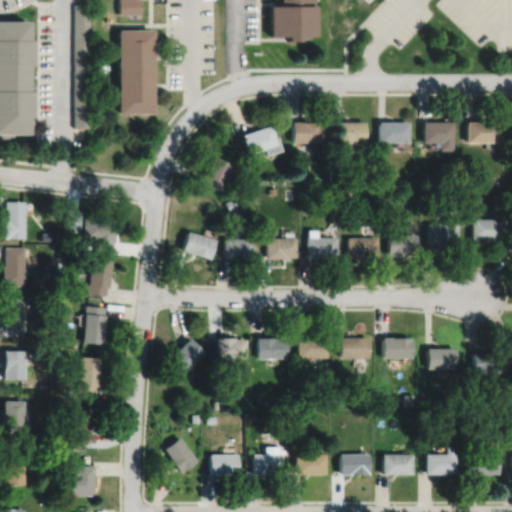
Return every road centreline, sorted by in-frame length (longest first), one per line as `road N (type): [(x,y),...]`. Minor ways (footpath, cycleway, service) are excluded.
road 1 (residential): [(156,190),(167,148),(186,119),(244,83),(511,80)]
road 2 (residential): [(145,292),(474,294)]
road 3 (residential): [(131,511),(156,190)]
road 4 (residential): [(202,511),(511,511)]
road 5 (residential): [(0,173),(156,190)]
